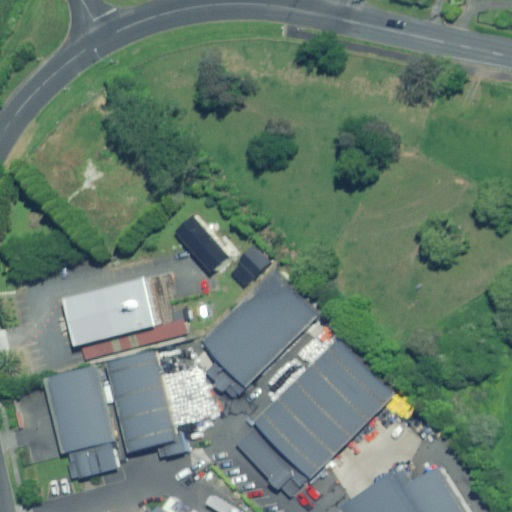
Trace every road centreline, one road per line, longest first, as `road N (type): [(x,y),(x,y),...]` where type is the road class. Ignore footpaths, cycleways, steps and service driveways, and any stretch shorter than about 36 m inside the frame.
road 1 (unclassified): [(103,37),(206,5),(267,4),(329,16)]
road 2 (unclassified): [(329,16),(511,57)]
road 3 (unclassified): [(0,135),(52,74),(103,37)]
